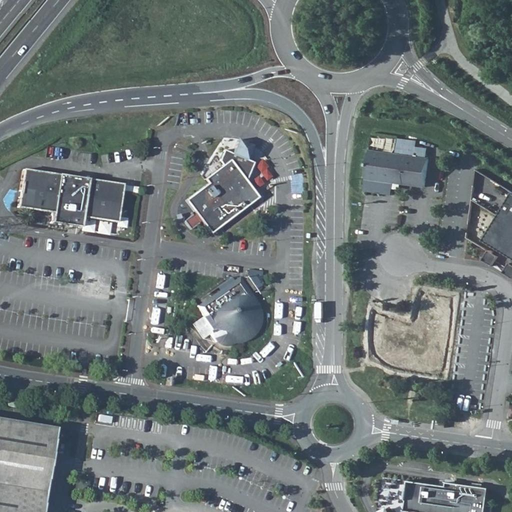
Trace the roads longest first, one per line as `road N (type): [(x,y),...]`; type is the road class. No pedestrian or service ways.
road 1 (residential): [(131,394),(163,137)]
road 2 (tertiary): [(196,91),(288,105),(314,134),(335,202)]
road 3 (trunk): [(0,132),(61,109),(196,91)]
road 4 (tertiary): [(333,392),(335,202)]
road 5 (residential): [(303,419),(131,394)]
road 6 (tertiary): [(364,427),(511,450)]
road 7 (unclassified): [(511,136),(394,58)]
road 8 (residential): [(131,394),(0,373)]
